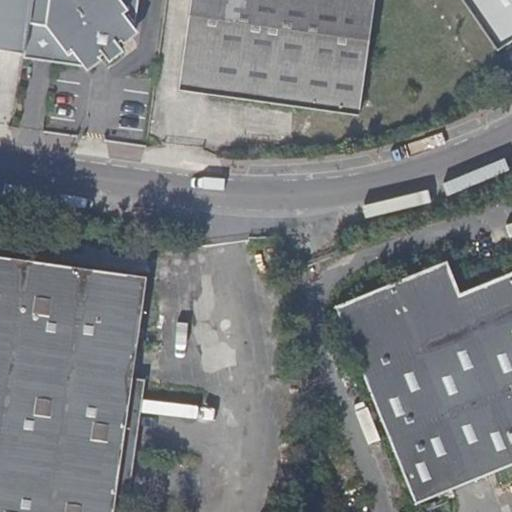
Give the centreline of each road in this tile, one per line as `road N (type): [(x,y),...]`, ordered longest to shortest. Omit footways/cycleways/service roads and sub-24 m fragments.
road 1 (residential): [(511,131),(367,185),(256,194),(0,163)]
road 2 (unknown): [(425,244),(326,285),(315,306),(311,343),(369,511)]
